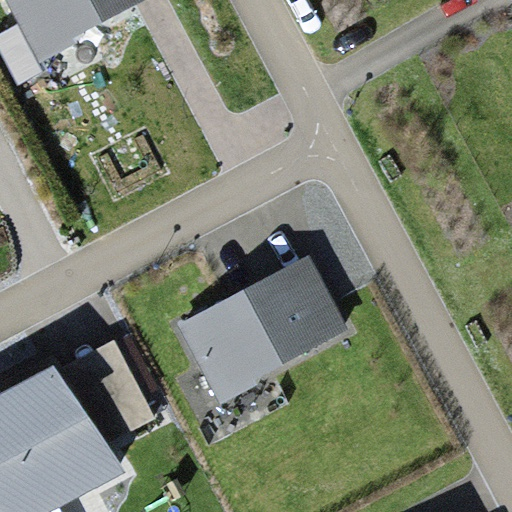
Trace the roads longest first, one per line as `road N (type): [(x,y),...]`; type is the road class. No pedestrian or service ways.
road 1 (residential): [(511,485),(330,139)]
road 2 (residential): [(330,139),(0,315)]
road 3 (residential): [(330,139),(260,0)]
